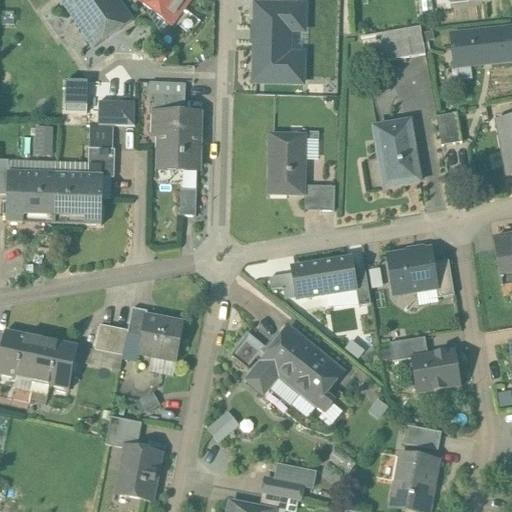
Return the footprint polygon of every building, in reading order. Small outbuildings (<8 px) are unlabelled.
[(67,0),(63,3),(77,24),(111,0),(67,0)] [(116,0),(111,0),(77,24),(94,49),(132,23),(116,0)] [(189,0),(136,0),(171,26),(189,0)] [(296,0),(271,0),(255,17),(272,32),(299,2),(296,0)] [(299,2),(272,32),(291,50),(318,20),(299,2)] [(83,38),(68,19),(56,29),(70,48),(83,38)] [(511,31),(511,29),(451,36),(455,68),(511,62),(511,31)] [(421,30),(381,35),(385,62),(425,56),(421,30)] [(124,54),(117,47),(110,52),(117,60),(124,54)] [(185,96),(149,96),(149,115),(151,116),(152,114),(185,114),(185,96)] [(137,126),(137,104),(98,103),(97,125),(137,126)] [(185,114),(152,114),(151,116),(151,136),(161,136),(160,171),(198,172),(199,115),(185,114)] [(458,115),(436,119),(441,148),(463,144),(458,115)] [(511,118),(496,121),(506,178),(511,177),(511,118)] [(409,123),(373,129),(384,189),(420,183),(409,123)] [(35,126),(34,154),(52,154),(53,126),(35,126)] [(89,150),(111,150),(111,128),(90,127),(89,150)] [(306,137),(270,136),(268,196),(304,197),(305,188),(306,137)] [(89,164),(116,165),(116,151),(111,150),(89,150),(89,164)] [(10,162),(0,161),(0,197),(7,198),(8,175),(9,175),(10,162)] [(116,165),(89,164),(88,177),(104,178),(104,180),(115,180),(116,165)] [(9,175),(8,175),(7,198),(6,222),(54,224),(55,176),(9,175)] [(88,177),(55,176),(54,224),(103,225),(104,180),(104,178),(88,177)] [(305,188),(304,197),(304,213),(319,213),(319,188),(305,188)] [(319,188),(319,213),(334,214),(335,189),(319,188)] [(197,191),(180,191),(180,218),(197,218),(197,191)] [(511,236),(493,240),(502,287),(511,285),(511,236)] [(430,251),(388,258),(394,295),(436,289),(433,264),(430,251)] [(351,260),(321,264),(326,296),(356,291),(351,260)] [(448,261),(433,264),(436,289),(437,299),(454,297),(448,261)] [(321,264),(291,269),(297,301),(326,296),(321,264)] [(146,313),(132,310),(128,332),(127,336),(141,339),(145,318),(145,319),(146,313)] [(145,319),(145,318),(141,339),(138,356),(176,363),(183,325),(145,319)] [(128,332),(99,327),(94,352),(123,358),(127,336),(128,332)] [(344,373),(290,329),(246,382),(263,396),(278,379),(323,416),(334,402),(326,395),(344,373)] [(41,340),(4,332),(0,353),(0,377),(32,384),(41,340)] [(249,337),(232,358),(248,371),(265,350),(249,337)] [(425,339),(390,344),(393,363),(411,360),(411,359),(428,356),(425,339)] [(79,348),(41,340),(32,384),(70,391),(79,348)] [(428,356),(411,359),(411,360),(417,395),(434,392),(434,393),(444,391),(461,388),(455,352),(445,353),(435,355),(428,356)] [(368,412),(378,419),(386,406),(376,399),(368,412)] [(228,410),(206,429),(218,443),(240,425),(228,410)] [(141,425),(111,418),(106,446),(124,450),(125,448),(137,450),(141,425)] [(442,434),(406,427),(403,445),(439,451),(442,434)] [(137,450),(125,448),(124,450),(126,450),(118,494),(116,493),(115,495),(152,503),(152,501),(150,500),(159,457),(161,457),(161,455),(137,450)] [(431,511),(439,464),(402,458),(393,509),(413,511),(431,511)] [(315,474),(278,467),(275,482),(302,487),(312,489),(315,474)] [(275,482),(265,480),(262,496),(290,501),(299,503),(302,487),(275,482)] [(262,496),(260,510),(272,511),(287,511),(290,501),(262,496)]
